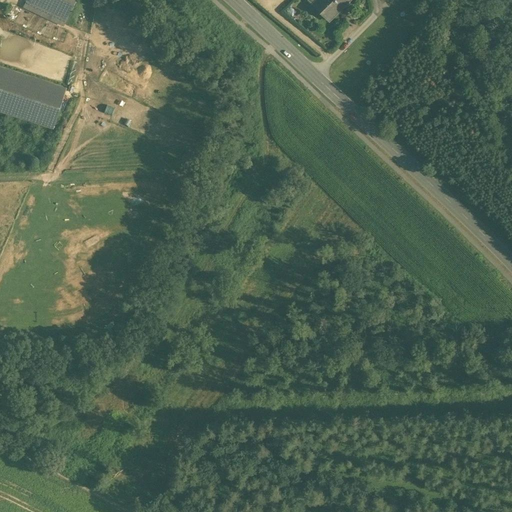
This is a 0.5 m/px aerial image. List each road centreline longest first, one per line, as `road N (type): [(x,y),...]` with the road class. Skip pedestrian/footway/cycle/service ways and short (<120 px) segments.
road 1 (unknown): [(0,379),(191,421),(351,405),(511,402)]
road 2 (secondary): [(232,0),(511,268)]
road 3 (track): [(0,451),(127,511)]
road 4 (track): [(262,28),(264,154)]
